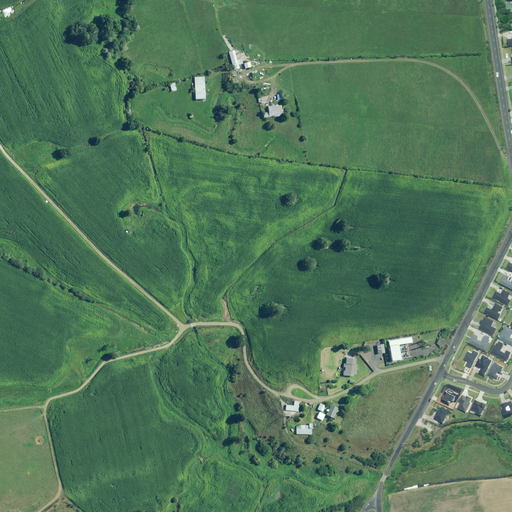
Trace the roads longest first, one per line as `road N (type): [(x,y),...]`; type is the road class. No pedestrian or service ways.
road 1 (unknown): [(448,354),(368,377),(331,398),(298,402),(270,394),(243,362),(240,328),(192,327),(62,209),(13,158),(0,132)]
road 2 (residential): [(439,372),(511,228)]
road 3 (tertiary): [(511,147),(488,0)]
